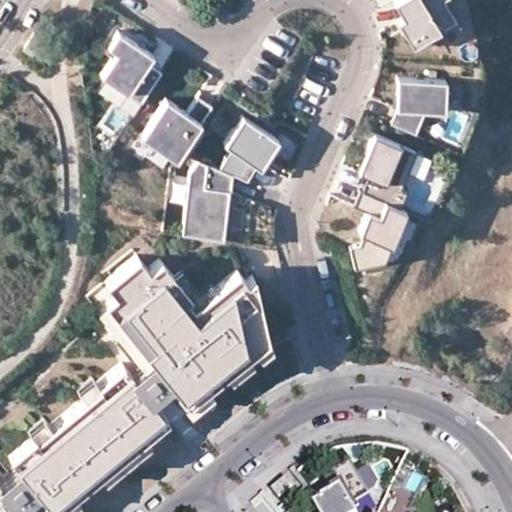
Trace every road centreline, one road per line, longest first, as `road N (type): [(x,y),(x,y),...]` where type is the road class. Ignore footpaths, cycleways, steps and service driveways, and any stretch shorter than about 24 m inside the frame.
road 1 (residential): [(338,0),(358,34),(356,77),(299,222),(338,398)]
road 2 (residential): [(338,398),(428,405),(489,455)]
road 3 (residential): [(139,0),(213,41),(241,32),(280,0)]
road 4 (residential): [(201,486),(275,427),(338,398)]
